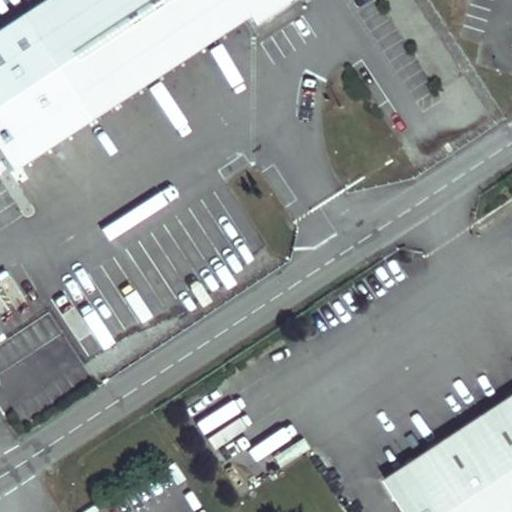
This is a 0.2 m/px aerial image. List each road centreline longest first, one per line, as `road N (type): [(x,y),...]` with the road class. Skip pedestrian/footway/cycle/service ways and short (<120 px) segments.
road 1 (unclassified): [(0,469),(511,142)]
road 2 (unknown): [(437,189),(475,250),(479,276),(454,304),(359,365),(339,409),(383,511)]
road 3 (unknown): [(0,249),(163,164)]
road 4 (unknown): [(347,247),(255,110)]
road 5 (unknown): [(255,110),(322,52),(323,0)]
